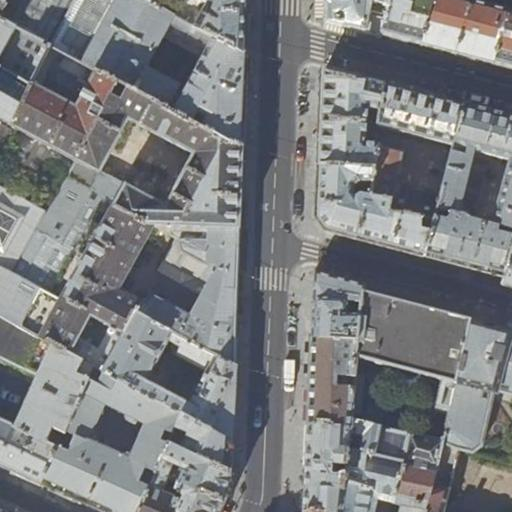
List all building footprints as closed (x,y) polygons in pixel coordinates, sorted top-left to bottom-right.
[(0,0),(0,19),(49,46),(74,0),(0,0)] [(242,148),(244,94),(245,55),(176,17),(143,0),(74,0),(49,46),(167,110),(233,148),(242,148)] [(185,0),(176,17),(245,55),(247,0),(185,0)] [(325,0),(325,24),(345,29),(381,38),(382,36),(391,0),(325,0)] [(457,55),(511,69),(511,14),(457,0),(391,0),(382,36),(457,55)] [(0,69),(30,86),(49,46),(0,19),(0,69)] [(234,366),(237,294),(241,182),(241,177),(242,148),(233,148),(167,110),(49,46),(30,86),(21,107),(12,127),(16,129),(16,131),(75,161),(47,214),(0,189),(0,318),(93,369),(102,373),(135,313),(234,366)] [(0,96),(21,107),(30,86),(0,69),(0,96)] [(320,166),(320,168),(375,171),(373,185),(372,200),(393,203),(390,215),(435,222),(441,196),(396,188),(402,157),(379,151),(379,149),(377,149),(377,148),(364,146),(368,111),(380,112),(378,128),(454,148),(465,109),(422,98),(324,72),(323,74),(321,119),(318,166),(320,166)] [(0,160),(16,131),(16,129),(12,127),(21,107),(0,96),(0,160)] [(441,196),(435,222),(425,258),(460,267),(504,278),(511,250),(511,121),(501,118),(465,109),(454,148),(441,196)] [(371,244),(425,258),(435,222),(390,215),(393,203),(372,200),(357,200),(353,196),(354,196),(354,194),(353,194),(354,190),(361,184),(373,185),(375,171),(320,168),(318,202),(317,220),(326,233),(350,239),(371,244)] [(511,250),(504,278),(502,286),(511,288),(511,250)] [(363,294),(364,286),(335,278),(314,273),(314,275),(312,311),(311,339),(358,342),(363,294)] [(413,307),(363,294),(358,342),(356,359),(454,385),(471,322),(447,316),(413,307)] [(181,416),(232,444),(234,396),(235,366),(234,366),(135,313),(102,373),(181,416)] [(0,467),(41,486),(93,369),(0,318),(0,467)] [(511,325),(509,325),(507,332),(495,328),(471,322),(454,385),(442,443),(444,444),(443,447),(459,451),(472,454),(479,449),(491,402),(488,401),(491,391),(511,396),(511,325)] [(309,381),(307,427),(350,429),(350,425),(352,399),(355,376),(356,359),(358,342),(311,339),(309,381)] [(102,373),(93,369),(41,486),(81,504),(97,511),(139,511),(156,474),(168,445),(172,433),(175,428),(181,416),(102,373)] [(362,377),(355,376),(352,399),(360,399),(362,377)] [(232,444),(181,416),(175,428),(185,433),(189,433),(186,439),(172,433),(168,445),(230,473),(231,457),(232,444)] [(395,503),(410,437),(350,425),(350,429),(341,511),(424,511),(425,510),(402,504),(399,511),(373,511),(377,500),(395,504),(395,503)] [(302,511),(341,511),(350,429),(307,427),(305,468),(304,470),(302,511)] [(442,511),(459,451),(443,447),(444,444),(442,443),(410,437),(395,503),(402,504),(425,510),(424,511),(442,511)] [(230,484),(230,473),(168,445),(156,474),(167,479),(177,484),(224,505),(229,494),(230,484)] [(175,511),(179,502),(170,498),(177,484),(167,479),(156,474),(139,511),(175,511)] [(220,511),(224,505),(177,484),(170,498),(179,502),(175,511),(220,511)]
